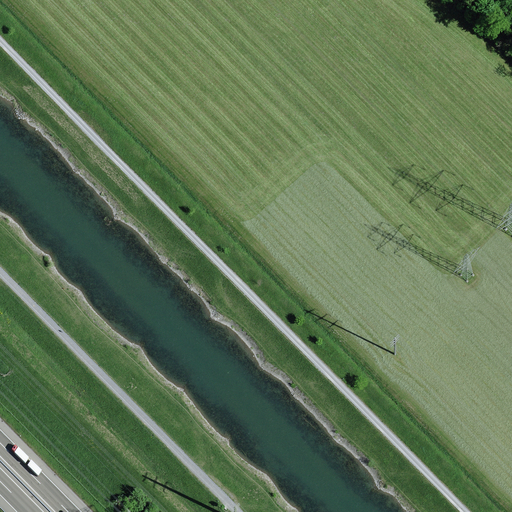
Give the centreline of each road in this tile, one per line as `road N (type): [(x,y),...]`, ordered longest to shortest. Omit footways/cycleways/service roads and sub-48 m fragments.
road 1 (track): [(0,41),(464,511)]
road 2 (track): [(0,273),(236,511)]
